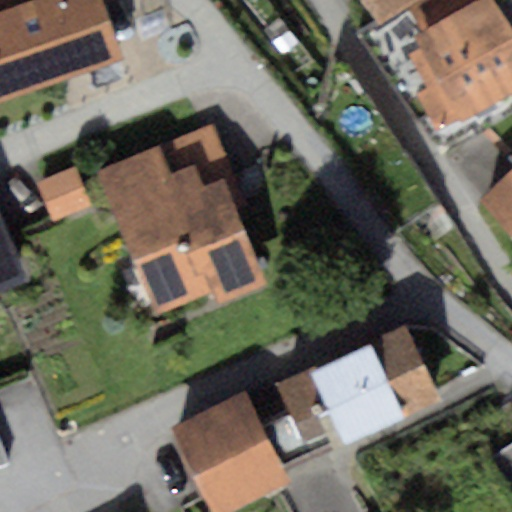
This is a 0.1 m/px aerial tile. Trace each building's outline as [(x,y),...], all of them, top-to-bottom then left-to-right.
[(105,0),(30,0),(0,10),(0,102),(126,61),(105,0)] [(370,0),(386,24),(422,0),(370,0)] [(511,19),(501,0),(486,0),(418,38),(444,85),(422,97),(441,131),(511,91),(511,19)] [(163,150),(100,177),(160,318),(213,296),(219,310),(270,288),(228,189),(208,198),(198,175),(178,184),(163,150)] [(81,176),(46,190),(60,226),(96,211),(81,176)] [(511,188),(489,211),(511,234),(511,188)] [(0,209),(0,293),(28,283),(0,209)] [(413,335),(375,351),(404,422),(447,404),(413,335)] [(372,345),(314,370),(346,446),(404,422),(375,351),(372,345)] [(314,370),(247,402),(285,476),(346,446),(314,370)] [(244,395),(173,431),(215,511),(233,511),(289,483),(285,476),(247,402),(244,395)] [(0,437),(0,472),(12,468),(0,437)] [(511,443),(497,451),(511,481),(511,443)]
